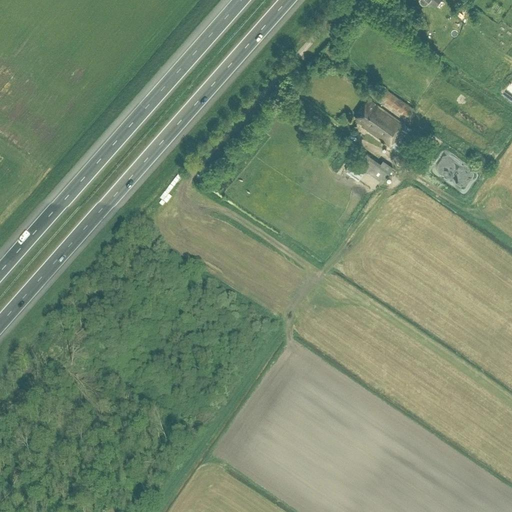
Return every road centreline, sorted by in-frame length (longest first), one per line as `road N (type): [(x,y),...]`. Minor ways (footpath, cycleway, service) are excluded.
road 1 (motorway): [(0,324),(287,0)]
road 2 (track): [(190,173),(204,194),(511,402)]
road 3 (motorway): [(241,0),(0,272)]
road 4 (track): [(319,270),(158,511)]
road 5 (unclassified): [(190,173),(346,0)]
